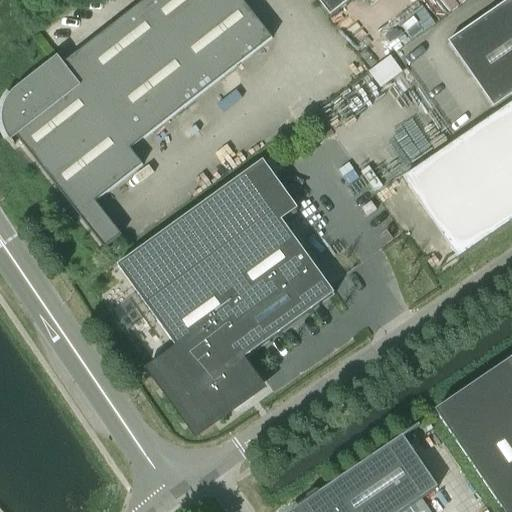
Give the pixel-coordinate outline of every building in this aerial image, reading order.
[(105,250),(122,237),(96,204),(143,166),(131,151),(273,40),(241,0),(157,0),(52,83),(42,70),(16,90),(14,93),(11,95),(9,98),(8,101),(6,104),(5,107),(4,110),(3,113),(2,117),(2,120),(3,124),(3,127),(4,130),(5,133),(7,137),(8,140),(10,142),(14,147),(15,146),(12,143),(17,139),(105,250)] [(355,0),(316,0),(331,19),(355,0)] [(440,0),(449,10),(459,0),(440,0)] [(494,110),(511,97),(511,0),(448,44),(494,110)] [(367,70),(378,85),(400,70),(389,55),(367,70)] [(511,106),(403,180),(459,261),(511,224),(511,106)] [(263,162),(118,267),(176,348),(151,366),(198,431),(218,417),(250,394),(263,384),(245,360),(335,295),(282,223),(298,211),(263,162)] [(511,511),(511,360),(436,413),(503,511),(511,511)] [(403,511),(438,489),(404,439),(420,428),(420,427),(419,426),(319,494),(317,491),(306,498),(311,505),(301,511),(403,511)]
